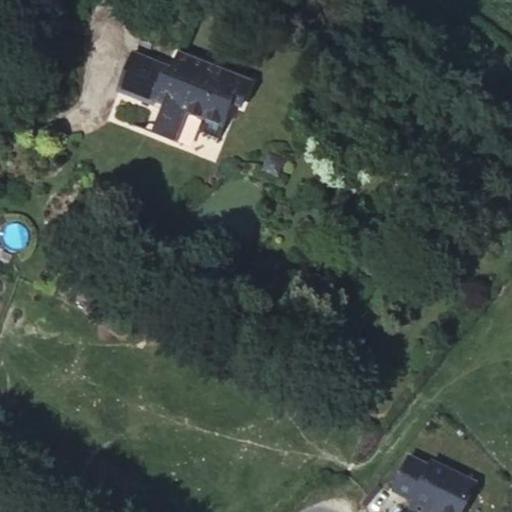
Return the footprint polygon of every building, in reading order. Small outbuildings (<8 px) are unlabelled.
[(182,112),(198,117),(219,126),(229,101),(236,104),(245,81),(173,53),(166,70),(160,68),(162,65),(129,53),(114,91),(149,104),(151,99),(161,103),(149,133),(171,141),(182,112)] [(54,64),(38,57),(35,65),(51,71),(54,64)] [(219,126),(198,117),(195,124),(198,132),(215,138),(219,126)] [(281,159),(265,153),(259,168),(274,174),(281,159)] [(407,508),(415,511),(425,511),(428,508),(435,511),(459,511),(472,485),(429,463),(426,468),(406,459),(390,492),(410,502),(407,508)]
